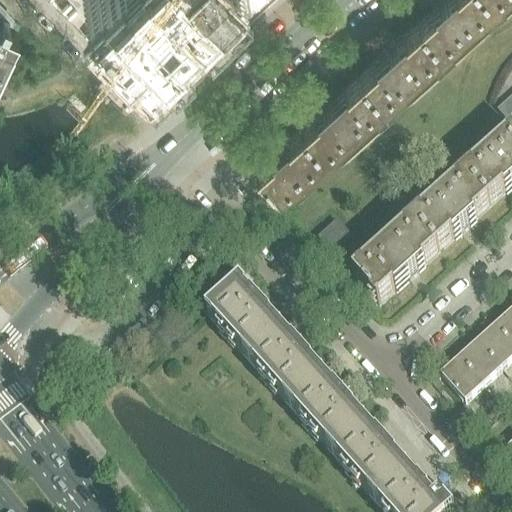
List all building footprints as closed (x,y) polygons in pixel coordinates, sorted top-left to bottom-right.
[(134,0),(149,15),(164,0),(134,0)] [(443,50),(485,12),(494,4),(490,0),(440,0),(438,2),(439,3),(417,22),(443,50)] [(10,42),(15,33),(17,34),(17,33),(4,26),(9,18),(3,15),(5,10),(0,4),(0,67),(12,43),(10,42)] [(384,103),(434,58),(443,50),(417,22),(396,41),(391,45),(387,48),(387,49),(359,75),(384,103)] [(325,156),(375,111),(384,103),(359,75),(330,101),(329,100),(321,107),(320,108),(321,109),(300,128),(325,156)] [(507,124),(511,119),(511,101),(498,114),(507,124)] [(281,196),(316,164),(325,156),(300,128),(279,147),(278,146),(277,147),(269,154),(270,155),(253,169),(254,171),(256,169),(269,184),(269,183),(281,196)] [(511,138),(464,181),(490,210),(511,190),(511,138)] [(469,228),(490,210),(464,181),(414,227),(439,255),(460,236),(461,237),(470,229),(469,228)] [(331,256),(350,238),(338,225),(319,242),(331,256)] [(418,274),(439,255),(414,227),(354,280),(365,293),(378,308),(379,309),(409,282),(409,283),(410,282),(418,275),(418,274)] [(157,273),(150,267),(140,277),(147,284),(157,273)] [(430,499),(346,405),(253,301),(256,298),(242,281),(234,288),(237,292),(207,319),(380,511),(459,511),(461,511),(452,501),(447,495),(441,501),(435,494),(430,499)] [(511,317),(497,332),(511,348),(511,317)] [(511,365),(511,348),(497,332),(478,348),(502,374),(511,365)] [(502,374),(478,348),(461,364),(485,390),(502,374)] [(485,390),(461,364),(442,380),(466,407),(485,390)] [(496,427),(507,416),(499,408),(487,418),(496,427)]
